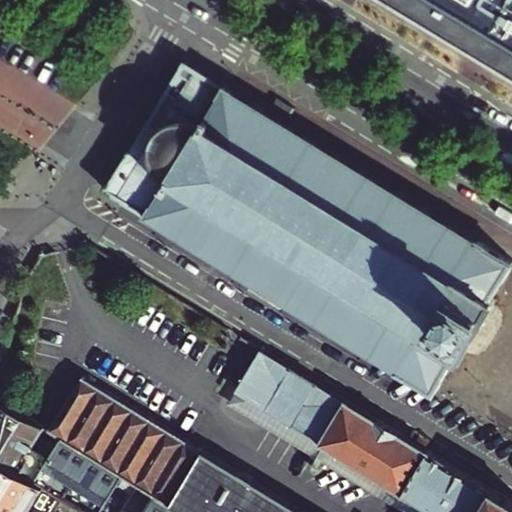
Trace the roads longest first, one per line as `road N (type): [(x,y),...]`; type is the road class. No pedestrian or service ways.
road 1 (residential): [(511,473),(58,201)]
road 2 (primary): [(187,11),(511,209)]
road 3 (primary): [(511,131),(297,0)]
road 4 (residential): [(103,136),(187,11)]
road 5 (residential): [(103,136),(0,74)]
